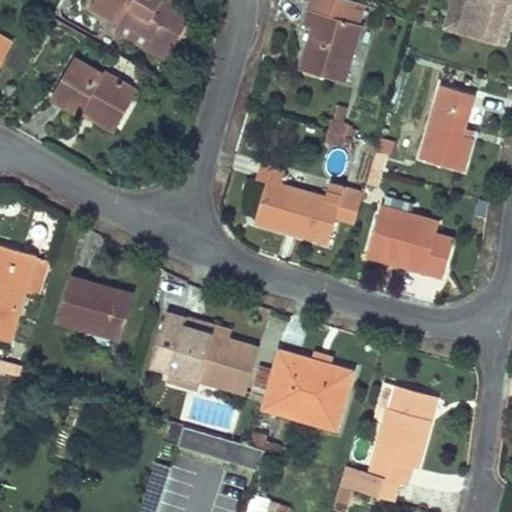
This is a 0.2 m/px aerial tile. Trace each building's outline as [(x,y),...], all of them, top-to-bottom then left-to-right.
[(96,0),(92,8),(119,23),(119,21),(171,51),(191,17),(175,8),(162,0),(96,0)] [(353,0),(314,0),(311,10),(309,9),(304,26),(316,29),(308,55),(305,54),(300,70),(346,84),(363,25),(350,21),(356,1),(353,0)] [(454,0),(447,26),(463,30),(470,0),(454,0)] [(511,0),(470,0),(463,30),(498,39),(510,0),(511,0)] [(511,0),(510,0),(498,39),(506,42),(511,18),(511,0)] [(119,21),(119,23),(116,29),(167,58),(171,51),(119,21)] [(0,67),(14,43),(0,35),(0,67)] [(80,120),(81,118),(84,112),(117,131),(138,92),(105,73),(104,76),(76,59),(51,103),(80,120)] [(471,136),(462,134),(464,127),(473,93),(440,84),(420,157),(462,169),(471,136)] [(84,112),(81,118),(113,137),(117,131),(84,112)] [(332,119),(329,129),(347,134),(350,124),(332,119)] [(464,127),(462,134),(471,136),(473,130),(464,127)] [(347,134),(329,129),(325,140),(344,145),(347,134)] [(329,241),(336,215),(340,200),(325,196),(281,183),(284,169),(260,162),(255,179),(267,182),(255,221),(329,241)] [(264,183),(250,179),(241,212),(255,215),(264,183)] [(325,196),(340,200),(336,215),(355,220),(363,191),(329,181),(325,196)] [(380,205),(406,213),(410,199),(384,191),(380,205)] [(380,205),(367,252),(444,274),(453,240),(436,235),(439,223),(406,213),(380,205)] [(0,338),(11,341),(25,291),(34,257),(34,255),(0,245),(0,338)] [(48,261),(34,257),(25,291),(39,294),(48,261)] [(68,276),(56,321),(119,337),(131,292),(116,288),(114,292),(92,286),(93,283),(68,276)] [(169,370),(183,316),(165,311),(150,365),(169,370)] [(184,314),(169,370),(201,379),(245,393),(245,392),(259,346),(232,338),(230,343),(220,340),(221,335),(199,329),(201,319),(184,314)] [(234,328),(201,319),(199,329),(221,335),(220,340),(230,343),(232,338),(234,328)] [(314,349),(311,359),(320,362),(331,365),(334,355),(314,349)] [(267,397),(264,406),(335,428),(351,371),(331,365),(320,362),(311,359),(280,350),(267,397)] [(252,392),(267,397),(275,369),(260,365),(252,392)] [(201,379),(169,370),(167,379),(198,388),(201,379)] [(391,409),(373,473),(373,474),(399,482),(406,484),(412,466),(418,467),(430,420),(425,418),(432,395),(403,387),(390,383),(383,406),(391,409)] [(133,402),(132,408),(146,413),(148,406),(133,402)] [(253,430),(250,442),(260,445),(263,433),(253,430)] [(238,440),(234,453),(260,461),(265,448),(238,440)] [(165,479),(154,511),(173,511),(186,469),(170,464),(165,478),(165,479)] [(361,470),(346,465),(344,471),(340,484),(356,489),(361,470)] [(373,474),(373,473),(361,470),(356,489),(365,491),(394,500),(399,482),(373,474)] [(137,511),(154,511),(165,479),(165,478),(149,473),(139,503),(136,502),(137,511)] [(244,511),(261,511),(264,506),(265,500),(250,496),(244,511)]
